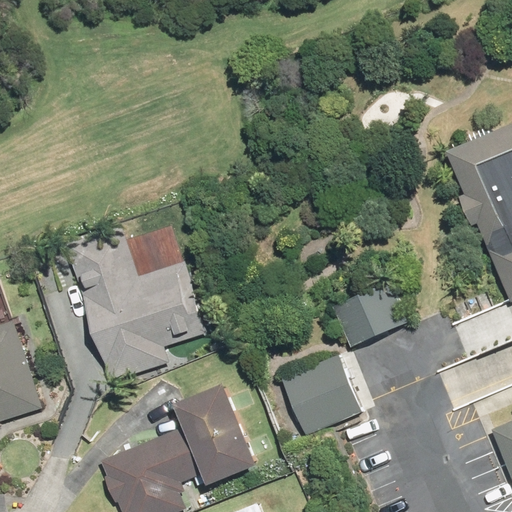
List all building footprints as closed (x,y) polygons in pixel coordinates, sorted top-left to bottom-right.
[(511,123),(459,145),(444,151),(463,195),(475,226),(508,304),(511,302),(511,421),(491,430),(511,480),(511,123)] [(214,331),(191,260),(144,275),(128,225),(72,242),(115,379),(174,361),(169,345),(214,331)] [(331,308),(348,348),(406,324),(388,283),(331,308)] [(0,432),(11,429),(8,419),(49,406),(21,319),(1,325),(0,323),(0,432)] [(339,422),(362,412),(338,355),(281,379),(305,436),(339,422)] [(267,462),(234,380),(184,399),(194,424),(108,458),(113,473),(111,474),(122,501),(124,500),(128,511),(179,511),(192,507),(186,492),(191,490),(188,481),(214,470),(218,481),(267,462)] [(267,511),(263,502),(237,511),(267,511)]
